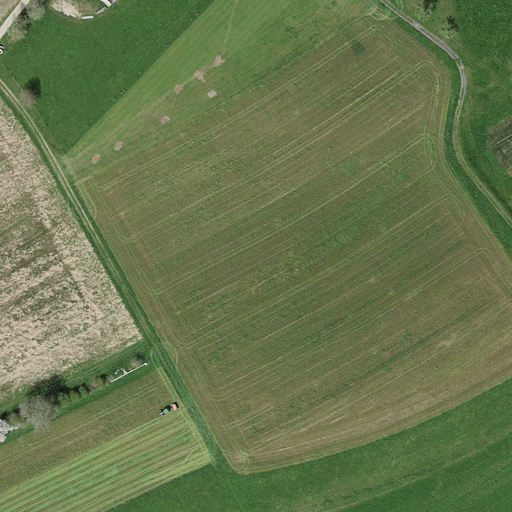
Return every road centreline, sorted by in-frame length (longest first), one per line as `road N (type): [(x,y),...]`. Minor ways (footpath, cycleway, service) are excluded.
road 1 (track): [(0,87),(245,511)]
road 2 (track): [(386,0),(451,52),(463,77),(454,139),(511,223)]
